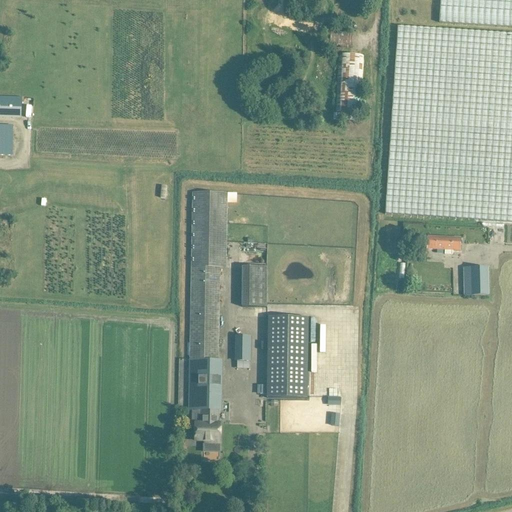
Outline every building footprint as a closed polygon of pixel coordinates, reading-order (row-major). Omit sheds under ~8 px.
[(511,0),(440,0),(439,23),(511,27),(511,0)] [(511,223),(511,34),(398,27),(385,215),(511,223)] [(351,48),(352,32),(330,31),(330,47),(351,48)] [(361,115),(364,57),(338,55),(335,114),(361,115)] [(0,116),(21,118),(22,100),(22,99),(0,98),(0,116)] [(0,126),(0,156),(12,156),(13,130),(16,130),(16,127),(13,127),(13,126),(0,126)] [(194,193),(189,410),(202,411),(219,411),(221,411),(222,362),(219,362),(221,268),(227,268),(228,194),(194,193)] [(460,252),(461,239),(428,237),(428,250),(445,251),(444,255),(452,255),(452,251),(460,252)] [(267,268),(242,268),(242,308),(267,308),(267,268)] [(489,296),(488,269),(464,269),(464,297),(489,296)] [(268,318),(267,398),(307,399),(308,319),(268,318)] [(252,362),(253,338),(239,338),(238,361),(252,362)] [(196,424),(195,441),(204,441),(204,444),(203,444),(203,453),(220,454),(220,445),(220,425),(218,424),(219,411),(202,411),(202,424),(196,424)]
